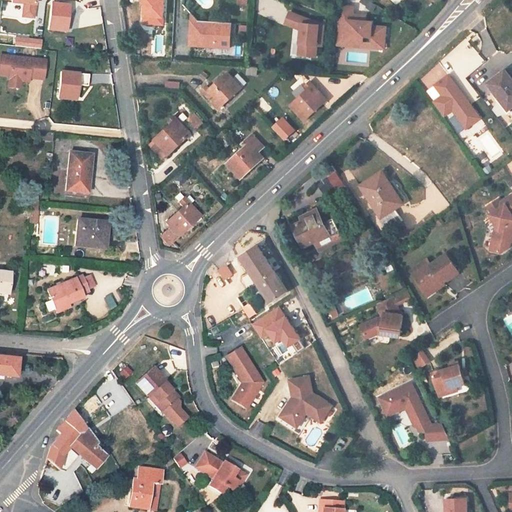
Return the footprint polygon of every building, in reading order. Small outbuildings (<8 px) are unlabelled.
[(10,0),(10,3),(23,5),(21,18),(36,20),(37,0),(10,0)] [(316,3),(291,0),(290,13),(307,14),(311,39),(328,37),(326,25),(331,24),(328,4),(317,6),(316,3)] [(69,6),(51,3),(48,30),(66,32),(69,6)] [(21,17),(21,5),(6,5),(6,17),(21,17)] [(355,7),(340,6),(336,45),(346,46),(346,41),(371,43),(370,48),(385,50),(386,41),(384,41),(386,28),(373,27),(373,23),(366,22),(353,21),(354,15),(355,7)] [(189,48),(231,48),(232,21),(189,20),(189,48)] [(40,49),(41,39),(15,36),(13,46),(40,49)] [(0,75),(9,76),(9,80),(21,81),(28,82),(29,78),(29,75),(33,75),(33,78),(43,79),(45,60),(0,55),(0,75)] [(495,98),(507,113),(511,108),(511,75),(506,68),(487,83),(497,96),(495,98)] [(60,72),(57,98),(76,101),(79,74),(60,72)] [(208,75),(203,72),(199,76),(204,80),(208,75)] [(214,103),(217,100),(223,106),(242,88),(228,72),(210,89),(207,86),(202,90),(214,103)] [(453,72),(434,83),(461,131),(480,120),(453,72)] [(248,83),(239,73),(234,78),(243,87),(248,83)] [(9,80),(8,87),(20,88),(21,81),(9,80)] [(304,121),(328,100),(310,81),(306,86),(308,89),(290,106),(304,121)] [(262,98),(257,103),(267,114),(272,108),(262,98)] [(217,100),(214,103),(219,109),(223,106),(217,100)] [(189,120),(197,129),(204,124),(195,114),(189,120)] [(169,155),(192,134),(174,115),(169,120),(172,123),(154,140),(169,155)] [(52,133),(40,132),(39,140),(51,141),(52,133)] [(228,136),(224,132),(218,137),(221,141),(228,136)] [(246,147),(227,163),(241,179),(264,158),(259,151),(264,146),(252,134),(242,143),(246,147)] [(163,160),(169,155),(154,140),(149,145),(163,160)] [(87,193),(91,155),(70,153),(68,172),(67,171),(65,191),(87,193)] [(392,180),(389,182),(383,172),(362,186),(382,217),(396,208),(394,205),(402,200),(405,203),(405,202),(406,201),(406,200),(406,198),(405,197),(392,180)] [(319,185),(324,193),(335,187),(330,178),(319,185)] [(491,250),(501,253),(510,247),(511,242),(511,241),(511,194),(500,202),(499,199),(488,206),(492,213),(490,215),(496,224),(500,230),(499,239),(494,238),(491,250)] [(183,207),(165,223),(170,228),(178,237),(200,216),(183,198),(178,202),(183,207)] [(38,200),(31,199),(30,210),(37,210),(38,200)] [(405,203),(402,200),(394,205),(396,208),(396,209),(405,203)] [(37,210),(30,210),(29,222),(36,223),(37,210)] [(305,222),(295,227),(305,246),(315,241),(321,251),(345,239),(342,233),(334,218),(325,223),(318,210),(303,217),(305,222)] [(107,223),(77,220),(75,246),(102,249),(104,232),(106,232),(107,223)] [(178,237),(170,228),(160,237),(168,246),(178,237)] [(397,237),(389,243),(393,250),(401,244),(397,237)] [(272,303),(288,292),(258,245),(241,256),(263,290),(272,303)] [(432,267),(416,279),(428,296),(440,288),(439,285),(458,272),(446,254),(431,265),(432,267)] [(411,272),(416,279),(432,267),(431,265),(427,260),(411,272)] [(224,268),(220,270),(238,297),(241,295),(224,268)] [(11,274),(0,272),(0,293),(8,295),(11,274)] [(82,276),(47,290),(55,310),(68,304),(83,298),(82,295),(88,292),(88,290),(95,287),(90,275),(83,278),(82,276)] [(267,306),(272,303),(263,290),(259,293),(267,306)] [(394,297),(398,305),(412,298),(408,290),(394,297)] [(379,333),(402,336),(404,314),(402,314),(398,305),(394,297),(378,304),(383,313),(385,313),(384,319),(379,318),(361,326),(366,336),(369,338),(379,333)] [(333,303),(328,305),(333,317),(339,315),(333,303)] [(68,304),(55,310),(56,313),(69,308),(68,304)] [(251,306),(245,309),(250,317),(256,313),(251,306)] [(242,383),(232,399),(246,408),(262,382),(240,348),(226,357),(242,383)] [(0,375),(15,377),(18,353),(7,352),(6,357),(0,356),(0,375)] [(419,369),(429,362),(425,357),(416,363),(419,369)] [(433,372),(438,391),(457,386),(465,383),(459,361),(450,364),(451,367),(433,372)] [(176,398),(178,397),(164,381),(165,380),(152,366),(135,382),(148,396),(151,393),(164,408),(161,411),(169,419),(170,419),(176,425),(186,416),(178,408),(178,401),(176,398)] [(284,406),(276,423),(290,429),(295,418),(300,420),(302,416),(317,423),(326,405),(304,395),(299,379),(280,386),(286,402),(286,403),(287,404),(286,407),(284,406)] [(411,382),(379,397),(386,411),(396,407),(398,411),(406,407),(415,427),(417,426),(422,423),(426,432),(426,433),(427,440),(450,439),(442,425),(431,425),(429,420),(411,382)] [(438,391),(439,396),(458,390),(457,386),(438,391)] [(151,393),(148,396),(161,411),(164,408),(151,393)] [(386,411),(388,416),(398,411),(396,407),(386,411)] [(50,446),(46,459),(59,469),(62,455),(71,444),(92,463),(90,465),(95,470),(106,457),(95,446),(97,444),(73,411),(56,431),(60,434),(50,446)] [(295,418),(290,429),(295,431),(300,420),(295,418)] [(422,423),(417,426),(420,432),(426,432),(422,423)] [(209,486),(221,493),(225,486),(231,490),(236,481),(240,483),(245,475),(237,470),(233,468),(234,466),(225,460),(223,464),(205,453),(195,468),(214,479),(209,486)] [(173,459),(179,468),(186,463),(179,454),(173,459)] [(132,480),(128,506),(155,511),(159,484),(160,485),(162,471),(138,467),(136,480),(132,480)] [(236,481),(231,490),(235,492),(240,483),(236,481)] [(467,511),(467,498),(446,499),(446,511),(467,511)] [(340,502),(320,500),(319,509),(322,509),(322,511),(341,511),(342,510),(340,510),(340,502)]
